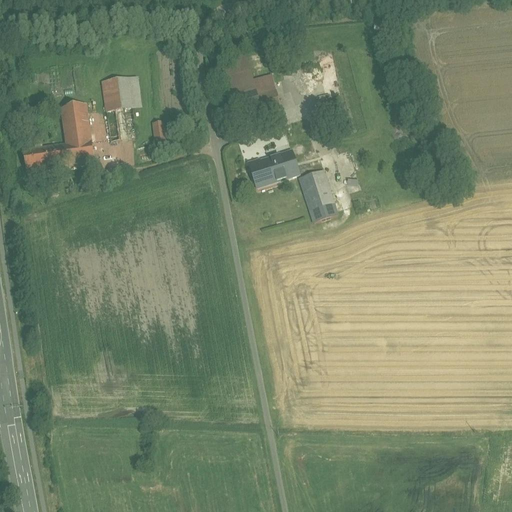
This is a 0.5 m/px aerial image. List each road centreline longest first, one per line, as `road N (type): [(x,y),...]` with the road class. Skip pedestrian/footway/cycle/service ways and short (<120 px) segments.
road 1 (unclassified): [(285,511),(201,73),(206,26),(218,11),(299,0)]
road 2 (secondary): [(29,511),(2,376)]
